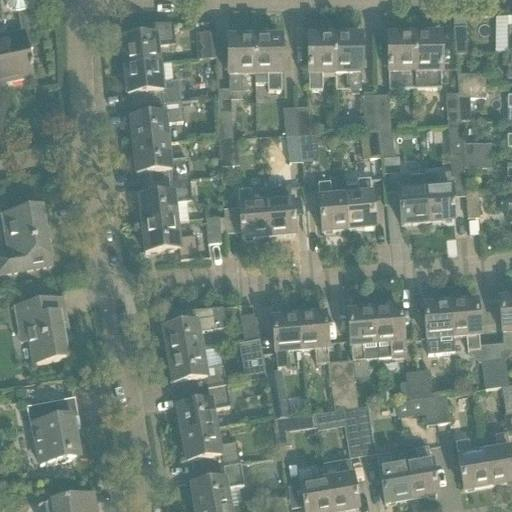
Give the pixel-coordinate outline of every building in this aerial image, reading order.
[(7,0),(9,11),(28,7),(26,0),(7,0)] [(124,71),(158,68),(157,50),(174,49),(172,28),(130,29),(132,42),(121,43),(124,71)] [(455,58),(467,58),(466,50),(465,30),(453,31),(455,58)] [(197,63),(211,62),(208,36),(195,37),(197,63)] [(414,93),(440,92),(440,75),(440,39),(413,40),(414,93)] [(0,45),(0,88),(5,87),(32,82),(25,52),(23,40),(0,45)] [(360,94),(360,77),(360,40),(333,41),(334,77),(347,77),(347,94),(360,94)] [(414,93),(413,40),(387,40),(388,76),(388,93),(414,93)] [(321,95),(321,77),(334,77),(333,41),(307,41),(308,78),(308,95),(321,95)] [(241,96),(241,79),(254,78),(253,42),(227,43),(228,79),(228,96),(241,96)] [(280,42),(253,42),(254,78),(254,88),(267,87),(267,96),(280,95),(280,78),(280,62),(280,42)] [(138,98),(139,110),(180,105),(178,84),(172,85),(170,67),(171,67),(171,66),(158,67),(158,68),(124,71),(127,99),(138,98)] [(484,91),(485,78),(456,78),(457,90),(484,91)] [(484,103),(484,91),(457,90),(457,98),(458,102),(469,102),(484,103)] [(459,125),(458,102),(457,98),(444,99),(447,132),(460,131),(459,125)] [(377,135),(390,135),(386,99),(373,100),(377,135)] [(365,136),(377,135),(373,100),(361,101),(365,136)] [(469,102),(458,102),(459,125),(469,125),(469,102)] [(132,151),(167,147),(165,128),(182,126),(180,105),(139,110),(140,122),(130,123),(132,151)] [(285,140),(298,140),(294,112),(282,113),(285,140)] [(298,140),(310,139),(307,112),(294,112),(298,140)] [(219,144),(232,143),(230,116),(217,116),(219,144)] [(377,135),(365,136),(365,137),(368,163),(381,162),(377,135)] [(381,162),(393,162),(390,135),(377,135),(381,162)] [(310,139),(298,140),(301,167),(313,166),(310,139)] [(288,167),(301,167),(298,140),(285,140),(288,167)] [(232,143),(219,144),(220,171),(233,170),(232,144),(232,143)] [(169,165),(167,147),(132,151),(135,178),(147,177),(148,189),(189,184),(186,163),(169,165)] [(490,161),(490,149),(461,148),(462,158),(462,160),(490,161)] [(462,158),(449,158),(450,176),(463,175),(463,172),(462,160),(462,158)] [(489,172),(490,161),(462,160),(463,172),(489,172)] [(450,192),(448,176),(436,177),(436,181),(423,182),(427,227),(453,224),(450,192)] [(409,183),(409,180),(397,181),(398,196),(400,229),(427,227),(423,182),(409,183)] [(357,191),(344,192),(344,201),(347,234),(373,231),(372,211),(370,198),(370,199),(369,183),(357,184),(357,188),(357,191)] [(141,230),(176,226),(174,207),(191,205),(189,184),(148,189),(149,201),(138,202),(141,230)] [(329,187),(317,188),(318,203),(319,216),(321,236),(347,234),(344,201),(344,192),(343,189),(329,190),(329,187)] [(290,206),(289,190),(263,193),(267,241),(294,238),(291,206),(290,206)] [(241,243),(267,241),(263,193),(237,195),(239,210),(238,210),(241,243)] [(466,223),(479,222),(476,195),(464,196),(466,223)] [(0,220),(6,256),(0,257),(0,279),(50,269),(46,244),(40,212),(7,217),(0,218),(0,220)] [(207,249),(220,248),(218,222),(205,223),(207,249)] [(178,243),(176,226),(141,230),(144,257),(178,254),(179,265),(197,263),(195,241),(178,243)] [(22,309),(15,310),(19,329),(25,327),(32,369),(47,366),(67,362),(63,341),(70,340),(63,302),(37,306),(22,309)] [(511,351),(511,302),(498,304),(501,337),(502,337),(503,352),(511,351)] [(479,354),(478,339),(476,326),(475,306),(449,308),(452,341),(465,340),(467,355),(479,354)] [(449,308),(423,311),(426,343),(428,359),(453,356),(452,341),(449,308)] [(173,331),(162,333),(166,361),(201,354),(198,337),(226,332),(222,312),(171,316),(171,317),(173,331)] [(399,313),(373,315),(377,363),(403,361),(402,346),(399,313)] [(373,315),(347,317),(350,350),(351,366),(377,363),(373,315)] [(244,347),(257,344),(253,319),(239,321),(244,347)] [(328,367),(326,352),(327,352),(324,319),(297,321),(300,354),(314,353),(315,369),(328,367)] [(288,371),(287,355),(300,354),(297,321),(271,324),(274,357),(275,357),(276,372),(288,371)] [(244,347),(240,348),(246,386),(265,382),(258,344),(257,344),(244,347)] [(201,354),(166,361),(171,389),(183,387),(185,398),(225,390),(221,370),(218,351),(201,354)] [(496,392),(500,391),(508,391),(504,363),(492,365),(496,392)] [(484,394),(496,392),(492,365),(480,367),(484,394)] [(421,403),(433,401),(428,374),(417,376),(421,403)] [(409,405),(421,403),(417,376),(405,378),(409,405)] [(279,378),(266,381),(268,398),(273,425),(285,423),(287,422),(279,378)] [(345,414),(354,413),(357,413),(353,385),(341,387),(345,414)] [(333,416),(342,415),(345,414),(341,387),(330,389),(333,416)] [(504,419),(511,417),(511,389),(508,391),(500,391),(504,419)] [(181,439),(215,433),(212,414),(229,411),(225,390),(185,398),(187,410),(176,411),(181,439)] [(437,429),(449,427),(445,400),(433,401),(437,429)] [(425,430),(437,429),(433,401),(421,403),(425,430)] [(40,408),(28,410),(32,428),(39,469),(58,465),(78,462),(73,435),(71,422),(77,421),(74,402),(54,405),(40,408)] [(358,440),(370,438),(366,411),(357,413),(354,413),(358,440)] [(346,442),(358,440),(354,413),(345,414),(342,415),(344,430),(346,442)] [(333,416),(329,417),(332,432),(344,430),(342,415),(333,416)] [(314,419),(302,421),(304,432),(316,431),(314,419)] [(278,452),(290,450),(285,423),(273,425),(278,452)] [(218,451),(215,433),(181,439),(185,467),(197,465),(199,476),(239,469),(235,448),(218,451)] [(508,453),(506,438),(494,440),(496,455),(483,457),(489,490),(511,485),(511,471),(509,453),(508,453)] [(469,460),(467,444),(455,447),(457,462),(463,494),(489,490),(483,457),(469,460)] [(427,451),(401,456),(410,504),(436,499),(430,467),(427,451)] [(401,456),(376,460),(379,476),(378,476),(384,508),(410,504),(401,456)] [(325,485),(330,511),(356,511),(348,465),(323,469),(322,469),(325,485)] [(193,511),(223,511),(229,511),(226,493),(243,490),(239,469),(199,476),(201,488),(190,490),(193,511)] [(309,472),(297,474),(300,490),(299,490),(303,511),(330,511),(325,485),(312,488),(309,472)] [(44,511),(93,511),(91,498),(43,506),(44,511)] [(273,511),(287,511),(285,501),(272,503),(273,511)]
